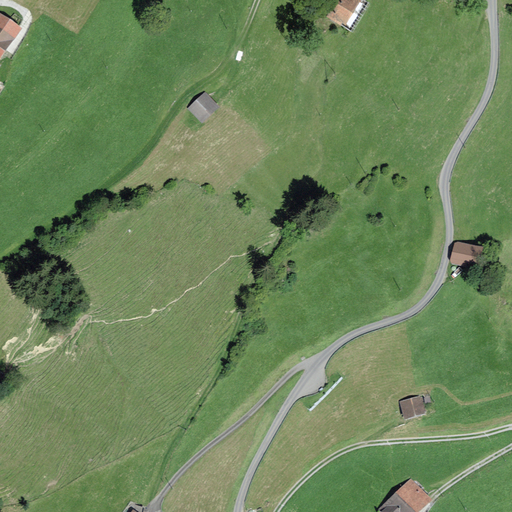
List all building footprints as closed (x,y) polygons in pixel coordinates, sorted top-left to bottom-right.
[(327,0),(324,5),(333,11),(330,16),(350,28),(364,5),(355,0),(327,0)] [(0,53),(19,27),(14,23),(13,24),(2,16),(1,19),(0,18),(0,53)] [(192,108),(202,119),(214,109),(203,97),(192,108)] [(457,242),(452,263),(475,269),(481,248),(457,242)] [(404,402),(407,416),(422,413),(418,399),(404,402)] [(419,492),(412,485),(384,511),(421,511),(430,504),(425,498),(429,494),(423,488),(419,492)]
